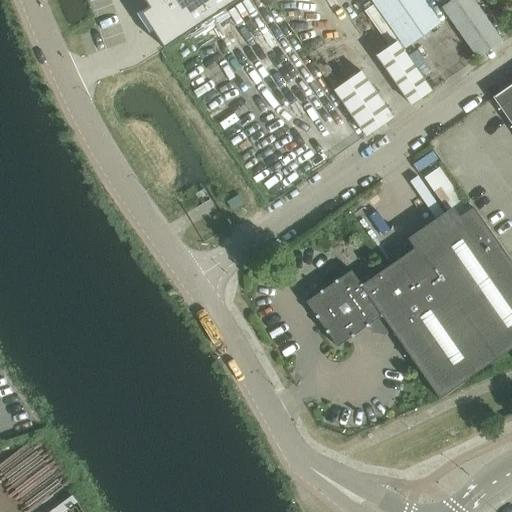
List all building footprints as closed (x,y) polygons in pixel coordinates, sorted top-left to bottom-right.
[(144,0),(150,8),(141,14),(165,49),(240,0),(144,0)] [(421,0),(372,0),(406,47),(439,24),(421,0)] [(453,0),(443,8),(478,59),(503,42),(473,0),(453,0)] [(377,56),(411,106),(431,92),(397,42),(377,56)] [(334,91),(367,137),(393,118),(361,72),(334,91)] [(511,85),(494,98),(511,123),(511,85)] [(239,196),(227,203),(232,210),(244,203),(239,196)] [(352,270),(313,297),(305,302),(338,349),(368,327),(371,331),(376,333),(382,335),(387,334),(389,327),(440,400),(511,349),(511,263),(473,208),(363,286),(352,270)]
